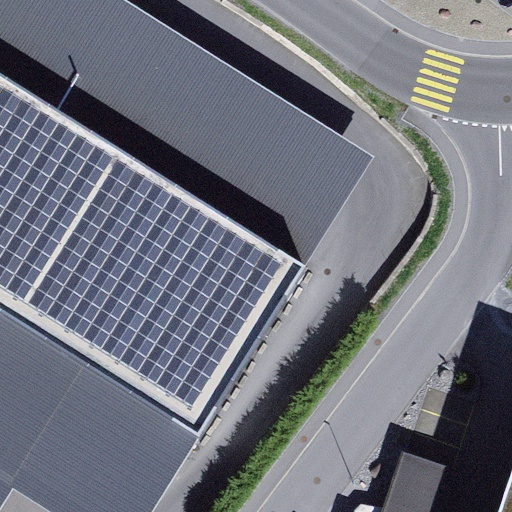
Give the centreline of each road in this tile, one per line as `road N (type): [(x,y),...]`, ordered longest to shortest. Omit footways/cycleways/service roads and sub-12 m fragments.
road 1 (residential): [(292,511),(477,274),(499,231),(501,95)]
road 2 (residential): [(310,0),(436,81),(501,95)]
